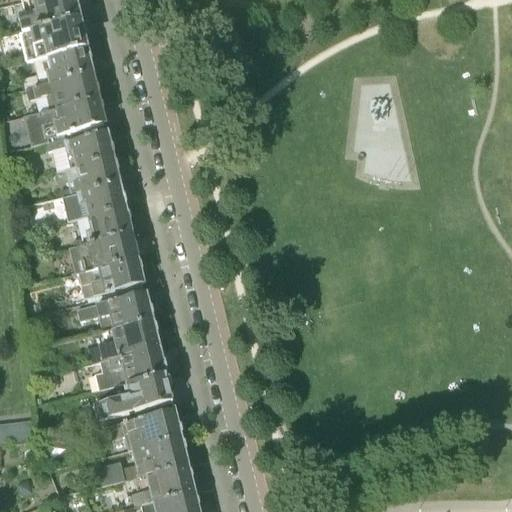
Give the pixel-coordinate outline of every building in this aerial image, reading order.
[(30,34),(79,22),(74,0),(43,0),(22,5),(26,19),(18,20),(22,36),(30,34)] [(37,64),(86,52),(79,22),(30,34),(37,64)] [(39,89),(92,77),(86,52),(37,64),(40,78),(37,79),(39,89)] [(40,116),(98,102),(92,77),(39,89),(26,93),(29,104),(37,102),(40,116)] [(40,116),(46,142),(103,128),(101,118),(102,118),(98,102),(40,116)] [(65,173),(113,162),(107,135),(67,145),(66,144),(65,145),(64,142),(46,147),(48,154),(58,152),(63,174),(65,173)] [(63,200),(119,187),(113,162),(65,173),(70,191),(61,193),(63,200)] [(0,247),(15,245),(8,185),(0,185),(0,247)] [(77,224),(125,212),(119,187),(63,200),(64,208),(73,205),(77,224)] [(74,250),(132,238),(125,212),(77,224),(82,241),(73,244),(74,250)] [(85,275),(138,263),(132,238),(74,250),(69,252),(73,266),(82,264),(85,275)] [(115,296),(115,295),(144,288),(138,263),(85,275),(79,277),(84,302),(94,301),(115,296)] [(22,291),(30,289),(27,276),(20,278),(22,291)] [(104,335),(153,324),(146,296),(95,308),(86,311),(89,324),(101,322),(104,335)] [(102,365),(159,352),(153,324),(104,335),(102,336),(105,348),(98,350),(102,365)] [(112,392),(166,378),(159,352),(102,365),(99,366),(102,376),(94,378),(98,394),(112,390),(112,392)] [(133,416),(133,415),(173,406),(166,378),(112,392),(115,402),(93,407),(97,424),(133,416)] [(132,454),(181,442),(174,414),(124,425),(122,425),(107,429),(111,444),(128,440),(132,454)] [(0,429),(0,449),(38,445),(36,425),(0,429)] [(138,481),(188,468),(181,442),(132,454),(136,471),(123,474),(121,465),(97,471),(102,490),(136,481),(138,481)] [(141,509),(194,496),(188,468),(138,481),(136,481),(139,497),(132,498),(135,510),(141,509)] [(198,511),(194,496),(141,509),(141,511),(198,511)]
